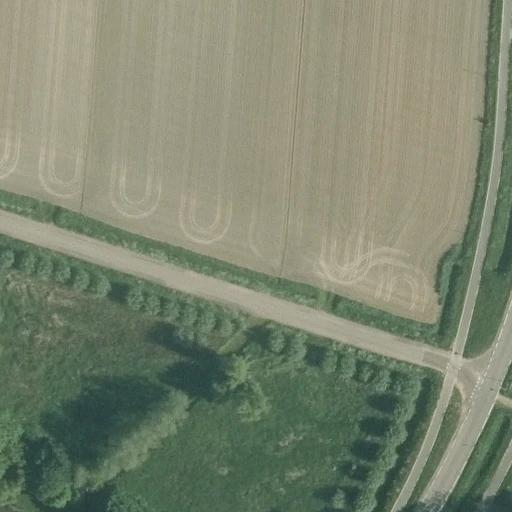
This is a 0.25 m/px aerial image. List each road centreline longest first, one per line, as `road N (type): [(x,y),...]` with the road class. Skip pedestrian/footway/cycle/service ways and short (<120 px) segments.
road 1 (unclassified): [(0,220),(455,369),(492,392)]
road 2 (tertiary): [(429,511),(492,392)]
